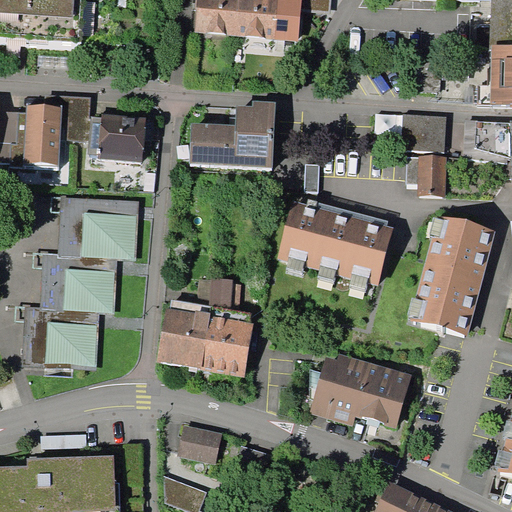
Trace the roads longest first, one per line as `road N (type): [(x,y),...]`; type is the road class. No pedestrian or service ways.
road 1 (residential): [(511,117),(0,87)]
road 2 (residential): [(444,491),(309,435),(142,394),(0,430)]
road 3 (unclassified): [(511,209),(327,189)]
road 4 (unclassified): [(444,491),(486,320)]
